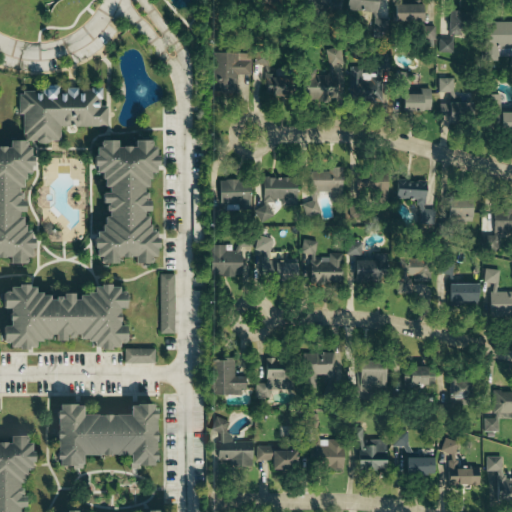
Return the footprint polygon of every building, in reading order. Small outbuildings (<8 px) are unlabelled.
[(420,4),(391,3),(390,21),(420,22),(420,4)] [(450,52),(451,34),(463,35),(463,10),(445,10),(445,39),(437,39),(436,52),(450,52)] [(511,21),(492,21),(492,57),(511,57),(511,68),(511,21)] [(432,27),(420,27),(420,47),(432,47),(432,27)] [(339,64),(339,48),(326,47),(325,76),(299,75),(298,98),(333,99),(334,64),(339,64)] [(234,92),(235,74),(248,74),(248,53),(212,52),(211,91),(234,92)] [(373,73),(388,69),(383,52),(368,56),(373,73)] [(365,94),(373,94),(373,80),(359,81),(359,68),(347,68),(347,91),(355,91),(355,99),(365,99),(365,94)] [(281,94),(281,73),(262,74),(263,95),(281,94)] [(450,77),(435,78),(436,92),(450,91),(450,77)] [(104,127),(105,106),(98,106),(98,90),(74,89),(74,87),(62,87),(62,93),(54,93),(54,86),(39,86),(39,91),(16,90),(16,115),(20,115),(19,130),(27,130),(27,141),(57,142),(58,126),(104,127)] [(428,109),(428,88),(411,88),(411,94),(399,94),(399,109),(428,109)] [(496,129),(511,129),(511,112),(496,112),(496,129)] [(82,139),(148,140),(159,267),(84,261),(82,139)] [(0,140),(28,141),(28,263),(0,264),(0,140)] [(339,167),(325,167),(325,171),(308,171),(308,192),(327,192),(327,199),(340,199),(339,167)] [(279,206),(294,205),(294,177),(260,178),(260,201),(278,200),(279,206)] [(215,208),(247,209),(247,181),(216,180),(215,208)] [(392,199),(423,199),(423,180),(392,180),(392,199)] [(468,219),(467,197),(443,198),(444,219),(468,219)] [(511,208),(491,207),(490,232),(511,233),(511,208)] [(267,252),(270,239),(255,235),(252,249),(267,252)] [(206,244),(206,275),(239,276),(239,247),(250,247),(250,238),(232,237),(231,245),(206,244)] [(340,254),(326,252),(325,259),(313,258),(314,241),(302,240),(298,280),(337,284),(340,254)] [(360,242),(345,240),(343,255),(358,256),(360,242)] [(259,278),(293,279),(294,262),(266,261),(267,252),(260,252),(259,278)] [(384,253),(368,253),(368,260),(350,259),(350,280),(374,280),(374,271),(384,272),(384,253)] [(409,293),(409,282),(429,281),(428,259),(393,259),(393,293),(409,293)] [(437,273),(449,275),(452,263),(439,260),(437,273)] [(495,269),(481,269),(481,283),(486,283),(486,317),(511,316),(511,285),(511,286),(511,292),(495,292),(495,269)] [(157,334),(173,334),(172,274),(157,274),(157,334)] [(120,283),(0,283),(0,348),(120,348),(120,283)] [(474,284),(445,284),(445,303),(474,303),(474,284)] [(153,348),(121,348),(121,363),(152,363),(153,348)] [(231,376),(231,360),(207,360),(207,395),(242,395),(242,376),(231,376)] [(382,392),(381,360),(356,360),(357,392),(382,392)] [(423,366),(400,367),(400,389),(431,389),(431,371),(423,371),(423,366)] [(262,369),(262,383),(253,383),(253,398),(267,397),(267,389),(287,389),(286,369),(262,369)] [(465,399),(465,377),(446,377),(445,399),(465,399)] [(511,390),(485,391),(486,414),(511,413),(511,419),(511,418),(511,390)] [(41,403),(147,402),(148,470),(45,466),(41,403)] [(482,431),(495,431),(495,418),(482,418),(482,431)] [(249,441),(230,442),(230,433),(226,433),(225,419),(211,419),(212,460),(227,459),(227,466),(249,465),(249,441)] [(383,469),(383,440),(360,440),(360,427),(350,427),(350,442),(356,442),(356,469),(383,469)] [(432,474),(432,454),(406,454),(406,431),(390,431),(390,446),(402,446),(403,474),(432,474)] [(25,511),(24,436),(0,435),(0,511),(25,511)] [(476,485),(476,468),(455,468),(455,438),(440,438),(440,452),(445,452),(445,485),(476,485)] [(341,440),(308,439),(307,468),(340,468),(341,440)] [(269,470),(293,469),(293,450),(273,450),(273,446),(254,446),(254,461),(269,460),(269,470)] [(511,472),(503,473),(503,457),(483,456),(483,471),(493,471),(493,495),(511,495),(511,472)]
